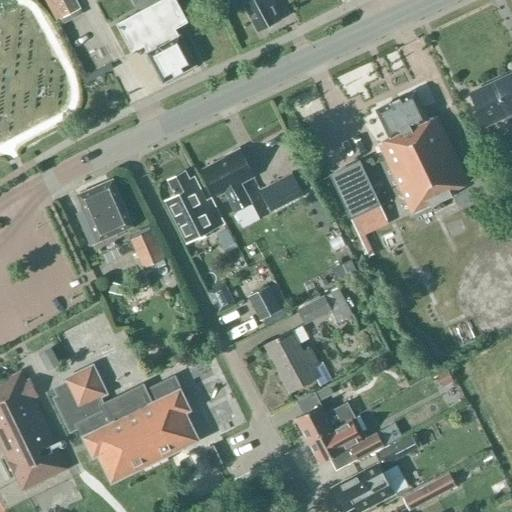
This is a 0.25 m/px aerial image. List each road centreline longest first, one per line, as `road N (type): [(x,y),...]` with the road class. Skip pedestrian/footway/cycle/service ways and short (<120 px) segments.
road 1 (unclassified): [(311,511),(125,143)]
road 2 (secondary): [(125,143),(432,0)]
road 3 (secondary): [(0,217),(41,185),(125,143)]
